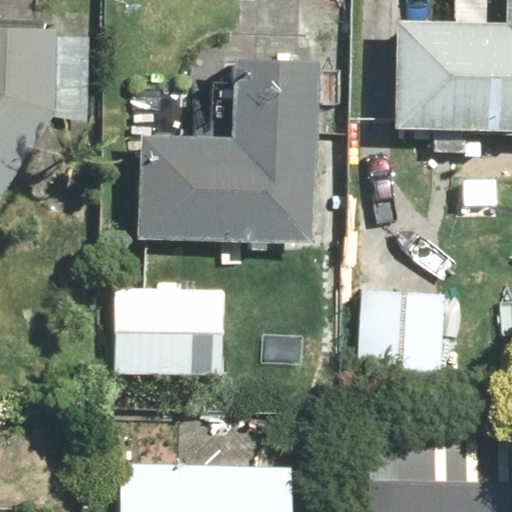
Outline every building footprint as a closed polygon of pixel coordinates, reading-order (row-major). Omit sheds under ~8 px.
[(511,0),(502,0),(502,25),(391,16),(387,131),(511,134),(511,0)] [(83,120),(87,35),(0,31),(0,186),(47,118),(83,120)] [(330,169),(318,168),(321,67),(224,61),(221,140),(134,135),(129,244),(328,253),(330,169)] [(226,286),(111,284),(109,377),(223,380),(226,286)] [(447,297),(356,294),(352,412),(443,415),(447,297)] [(198,467),(118,463),(115,511),(287,511),(290,467),(278,466),(280,426),(200,422),(198,467)] [(511,511),(511,438),(363,432),(359,511),(511,511)]
